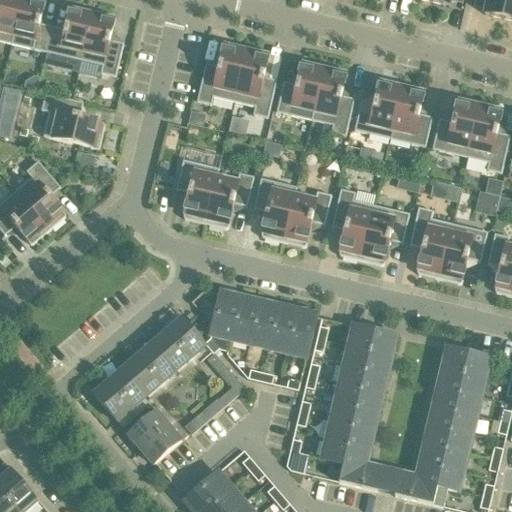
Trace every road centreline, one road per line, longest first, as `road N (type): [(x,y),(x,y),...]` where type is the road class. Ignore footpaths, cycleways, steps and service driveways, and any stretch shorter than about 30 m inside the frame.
road 1 (residential): [(159,507),(58,392),(181,285),(190,253)]
road 2 (residential): [(511,328),(190,253)]
road 3 (residential): [(511,69),(228,0)]
road 4 (residential): [(159,507),(246,433),(317,511)]
road 5 (residential): [(127,207),(180,0)]
road 6 (residential): [(0,310),(127,207)]
